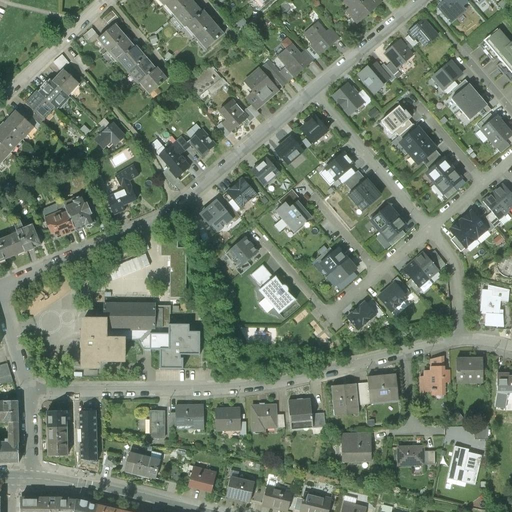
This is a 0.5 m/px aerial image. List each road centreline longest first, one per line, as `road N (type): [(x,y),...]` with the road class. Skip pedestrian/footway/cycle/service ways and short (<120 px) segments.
road 1 (residential): [(28,390),(231,388),(461,339)]
road 2 (residential): [(0,287),(161,219),(311,94)]
road 3 (residential): [(311,94),(429,229)]
road 4 (secondary): [(32,478),(193,511)]
road 5 (residential): [(263,243),(327,315),(376,273)]
road 6 (residential): [(0,101),(107,0)]
